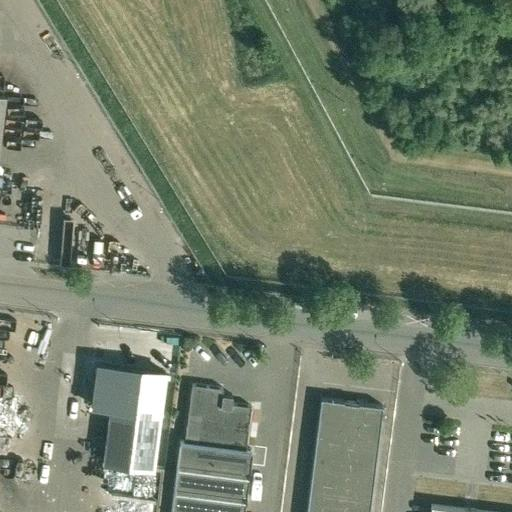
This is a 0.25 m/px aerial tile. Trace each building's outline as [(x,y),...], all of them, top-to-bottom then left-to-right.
[(0,324),(0,358),(25,359),(25,325),(0,324)] [(115,381),(97,379),(94,405),(112,407),(115,381)] [(163,387),(115,381),(112,407),(105,461),(153,467),(163,387)] [(224,386),(193,382),(185,439),(246,447),(252,404),(232,401),(233,393),(223,392),(224,386)] [(369,511),(383,408),(321,400),(307,511),(369,511)] [(185,439),(181,438),(171,511),(244,511),(252,448),(246,447),(185,439)]
